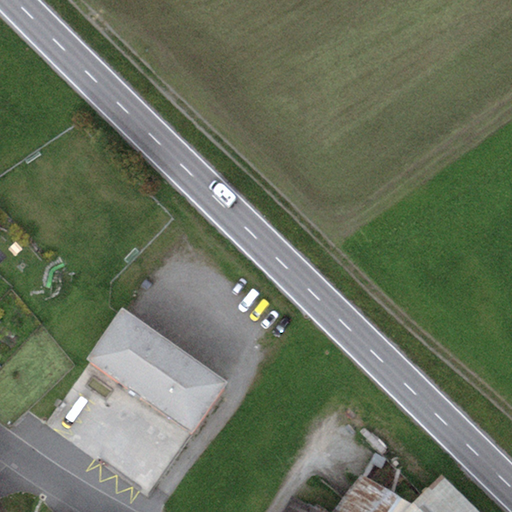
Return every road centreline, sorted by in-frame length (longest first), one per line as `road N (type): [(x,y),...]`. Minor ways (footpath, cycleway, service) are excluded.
road 1 (primary): [(511,486),(16,0)]
road 2 (track): [(77,0),(511,421)]
road 3 (residential): [(0,440),(111,511)]
